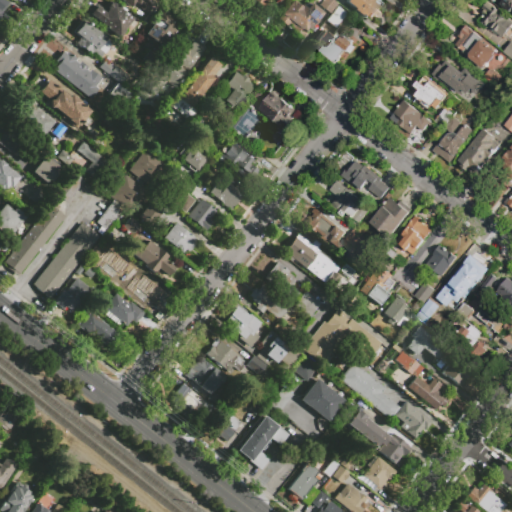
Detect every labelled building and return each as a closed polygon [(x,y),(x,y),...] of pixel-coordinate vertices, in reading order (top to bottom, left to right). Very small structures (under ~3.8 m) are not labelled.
[(123,31),(118,38),(87,13),(95,4),(101,9),(108,0),(131,19),(121,30),(123,31)] [(149,0),(156,5),(148,15),(138,8),(139,7),(132,2),(127,8),(117,0),(149,0)] [(320,14),(307,30),(306,29),(298,38),(276,20),(292,0),(300,6),(301,4),(305,8),(310,2),(321,12),(320,13),(320,14)] [(330,0),(336,4),(329,13),(318,5),(322,0),(330,0)] [(372,0),(370,2),(378,9),(370,18),(368,17),(367,19),(360,13),(358,16),(351,9),(353,7),(344,0),(372,0)] [(511,0),(511,15),(492,0),(511,0)] [(511,22),(511,24),(501,38),(488,27),(486,29),(479,24),(485,17),(483,16),(486,13),(481,9),(487,2),(511,22)] [(345,13),(334,27),(325,20),(336,6),(345,13)] [(103,52),(97,59),(75,41),(79,37),(72,31),(83,17),(89,22),(89,23),(107,37),(106,39),(111,43),(104,53),(103,52)] [(143,33),(157,17),(174,31),(160,48),(143,33)] [(342,33),(352,41),(350,42),(352,44),(346,52),(343,50),(338,56),(339,57),(333,65),(318,53),(320,51),(310,43),(321,29),(330,36),(339,24),(341,24),(345,27),(345,30),(342,33)] [(459,34),(464,26),(497,51),(482,70),(467,58),(470,55),(456,44),(459,40),(456,38),(459,34)] [(140,90),(179,39),(184,43),(191,35),(205,46),(172,88),(163,81),(150,98),(140,90)] [(511,59),(502,52),(511,42),(511,59)] [(88,98),(52,69),(56,64),(53,62),(63,49),(75,58),(73,60),(77,63),(78,61),(86,67),(84,70),(86,71),(87,69),(99,79),(93,86),(96,88),(88,98)] [(152,71),(142,63),(150,53),(160,61),(152,71)] [(475,79),(465,92),(458,86),(455,90),(435,73),(441,67),(438,64),(441,61),(439,59),(445,53),(475,79)] [(212,78),(189,108),(176,98),(184,88),(182,87),(191,76),(193,77),(198,70),(196,69),(206,56),(218,65),(210,76),(212,78)] [(115,99),(107,92),(116,81),(97,67),(103,59),(112,66),(114,65),(126,75),(121,82),(132,91),(118,109),(112,104),(115,99)] [(494,87),(483,79),(491,69),(502,77),(494,87)] [(242,74),(247,78),(245,81),(252,86),(241,100),(238,98),(231,107),(223,101),(229,92),(222,86),(233,71),(240,76),(242,74)] [(448,95),(436,110),(431,106),(429,109),(415,98),(416,96),(410,92),(423,75),(448,95)] [(53,112),(34,97),(39,91),(37,90),(46,79),(56,88),(58,86),(68,93),(53,112)] [(470,110),(454,98),(459,91),(475,103),(470,110)] [(273,94),(295,111),(289,118),(292,120),(284,131),(259,111),(273,94)] [(52,121),(41,136),(15,116),(18,112),(15,110),(18,106),(19,107),(26,97),(34,104),(32,106),(52,121)] [(409,137),(388,120),(403,101),(432,124),(430,127),(428,125),(422,132),(417,128),(409,137)] [(220,122),(229,112),(237,119),(228,129),(220,122)] [(85,125),(77,135),(63,123),(71,113),(85,125)] [(511,132),(503,126),(511,115),(511,132)] [(167,119),(174,126),(172,129),(178,135),(162,155),(144,141),(151,132),(153,134),(155,132),(151,129),(156,123),(161,126),(167,119)] [(184,121),(191,127),(185,134),(178,128),(184,121)] [(221,127),(216,133),(209,128),(215,121),(221,127)] [(239,140),(228,132),(236,121),(247,130),(239,140)] [(64,128),(56,138),(50,133),(58,123),(64,128)] [(12,154),(0,144),(0,126),(1,125),(4,128),(7,124),(24,138),(12,154)] [(281,137),(273,147),(272,146),(268,152),(260,146),(258,148),(249,141),(250,140),(248,138),(251,134),(254,137),(264,124),(281,137)] [(113,152),(93,137),(96,133),(94,131),(97,127),(100,129),(102,125),(117,136),(116,138),(121,142),(113,152)] [(436,146),(437,147),(447,134),(455,133),(457,135),(464,126),(473,133),(449,164),(438,156),(437,157),(431,152),(436,146)] [(462,165),(458,161),(484,130),(494,138),(492,140),(499,146),(474,175),(468,170),(466,173),(460,168),(462,165)] [(214,155),(228,138),(256,159),(255,160),(258,162),(256,165),(259,167),(258,170),(259,170),(249,182),(214,155)] [(29,141),(41,150),(32,161),(20,152),(29,141)] [(91,176),(84,170),(91,161),(75,149),(80,141),(104,159),(91,176)] [(195,169),(181,158),(191,146),(205,157),(195,169)] [(511,182),(498,200),(481,187),(511,146),(511,182)] [(126,170),(142,148),(164,164),(147,186),(126,170)] [(44,182),(30,171),(47,150),(53,155),(51,157),(59,163),(54,169),(58,172),(50,181),(47,179),(44,182)] [(71,159),(66,165),(56,157),(61,150),(71,159)] [(0,189),(0,160),(5,164),(4,165),(18,177),(9,187),(7,185),(3,190),(1,189),(0,189)] [(174,161),(181,167),(175,174),(168,169),(174,161)] [(389,187),(381,198),(371,191),(373,190),(365,184),(360,191),(341,176),(347,168),(349,170),(356,162),(364,168),(365,166),(384,180),(382,182),(389,187)] [(83,181),(66,203),(53,193),(71,171),(83,181)] [(94,223),(111,200),(110,199),(113,195),(110,193),(125,173),(145,189),(133,205),(131,203),(128,206),(124,204),(104,230),(94,223)] [(244,189),(228,209),(207,192),(218,177),(230,187),(235,181),(244,189)] [(352,194),(371,210),(358,225),(344,214),(342,217),(331,208),(336,201),(334,200),(337,197),(330,191),(337,183),(347,191),(347,190),(349,192),(350,190),(353,193),(352,194)] [(29,199),(36,188),(43,193),(35,204),(29,199)] [(183,212),(174,205),(183,193),(192,200),(183,212)] [(401,202),(411,210),(389,238),(370,223),(383,207),(381,206),(389,196),(399,204),(401,202)] [(138,219),(155,198),(162,204),(156,212),(161,215),(150,229),(138,219)] [(185,215),(199,198),(214,210),(209,217),(212,219),(209,223),(204,230),(185,215)] [(62,216),(15,275),(5,267),(6,265),(1,262),(50,200),(58,206),(55,210),(62,216)] [(23,215),(9,234),(7,232),(4,236),(0,232),(0,206),(2,204),(10,210),(13,208),(23,215)] [(334,248),(327,241),(325,243),(319,238),(320,236),(314,231),(313,233),(305,226),(314,214),(312,212),(315,209),(345,234),(334,248)] [(411,256),(396,243),(408,229),(406,228),(415,217),(423,224),(422,225),(431,232),(411,256)] [(122,229),(130,219),(140,227),(132,237),(122,229)] [(98,236),(49,297),(32,283),(81,222),(98,236)] [(161,238),(174,222),(196,240),(187,251),(184,249),(181,253),(161,238)] [(345,240),(352,231),(362,238),(354,247),(345,240)] [(324,283),(284,252),(297,235),(301,237),(305,232),(307,233),(303,239),(310,244),(314,240),(319,244),(316,248),(336,264),(338,260),(340,262),(324,283)] [(126,251),(135,241),(141,246),(147,240),(166,256),(164,259),(173,266),(166,274),(157,267),(152,273),(126,251)] [(437,281),(422,269),(432,257),(431,256),(440,245),(456,259),(437,281)] [(146,274),(131,293),(105,273),(104,275),(93,266),(108,246),(146,274)] [(401,259),(397,264),(387,257),(391,251),(401,259)] [(482,273),(465,294),(451,282),(468,261),(482,273)] [(276,262),(288,272),(287,273),(295,280),(290,287),(298,293),(292,301),(286,295),(285,296),(266,281),(271,275),(267,272),(276,262)] [(353,271),(347,278),(338,271),(344,263),(353,271)] [(94,273),(89,279),(82,273),(87,267),(94,273)] [(384,303),(379,299),(374,305),(360,294),(380,268),(394,279),(392,281),(398,286),(384,303)] [(62,309),(52,301),(62,288),(65,291),(75,277),(90,289),(84,297),(87,300),(79,311),(75,308),(72,312),(65,306),(62,309)] [(492,277),(498,282),(492,290),(495,292),(488,301),(479,294),(492,277)] [(508,281),(511,284),(511,311),(495,298),(508,281)] [(422,306),(412,298),(424,283),(434,291),(422,306)] [(157,293),(146,308),(136,301),(148,285),(157,293)] [(275,324),(254,309),(256,306),(250,301),(252,298),(248,296),(253,289),(258,292),(262,286),(289,306),(275,324)] [(304,291),(318,303),(310,314),(295,302),(304,291)] [(106,311),(103,308),(114,293),(128,304),(130,302),(143,312),(135,322),(131,319),(125,326),(121,322),(118,326),(103,315),(106,311)] [(407,307),(410,309),(402,319),(400,317),(394,323),(392,322),(390,325),(385,321),(388,317),(381,312),(396,294),(405,301),(404,303),(408,306),(407,307)] [(433,295),(438,299),(431,309),(436,312),(439,309),(445,313),(444,315),(448,319),(437,333),(416,317),(433,295)] [(450,308),(456,299),(476,314),(469,322),(450,308)] [(491,302),(511,318),(511,320),(500,335),(478,318),(491,302)] [(229,319),(227,316),(234,307),(247,316),(248,315),(259,323),(252,332),(258,336),(249,348),(222,327),(229,319)] [(379,343),(365,360),(339,339),(320,363),(301,348),(322,321),(324,323),(335,308),(344,315),(342,317),(345,319),(342,323),(344,325),(349,319),(379,343)] [(82,317),(84,318),(89,311),(123,338),(117,345),(115,344),(111,349),(90,333),(89,335),(76,325),(82,317)] [(436,356),(450,338),(452,339),(466,321),(481,333),(477,339),(480,341),(482,341),(484,343),(485,347),(484,348),(486,350),(458,385),(441,372),(446,364),(436,356)] [(292,334),(286,341),(273,331),(279,323),(292,334)] [(408,336),(416,325),(442,346),(434,357),(420,347),(414,354),(403,346),(410,337),(408,336)] [(273,336),(281,343),(280,345),(285,348),(272,365),(261,356),(267,348),(265,347),(273,336)] [(209,345),(215,338),(243,360),(240,363),(243,366),(238,372),(235,369),(230,374),(204,354),(210,346),(209,345)] [(299,352),(317,366),(306,380),(288,367),(299,352)] [(411,372),(409,374),(399,367),(400,365),(395,361),(402,352),(422,367),(416,376),(426,384),(432,377),(440,383),(435,390),(447,399),(442,406),(438,403),(434,408),(406,386),(414,375),(411,372)] [(222,375),(208,393),(184,375),(198,356),(222,375)] [(268,374),(263,381),(246,368),(254,358),(267,368),(265,371),(268,374)] [(338,379),(351,362),(384,387),(379,392),(399,408),(404,401),(429,421),(424,429),(423,428),(422,430),(420,428),(413,437),(338,379)] [(342,399),(326,420),(298,399),(315,378),(342,399)] [(187,396),(199,405),(188,420),(168,405),(182,386),(190,392),(187,396)] [(208,423),(200,417),(210,405),(208,403),(214,396),(224,405),(208,423)] [(255,400),(262,406),(254,415),(247,410),(255,400)] [(9,432),(0,426),(0,416),(10,402),(23,411),(9,432)] [(391,433),(410,447),(402,457),(400,455),(394,463),(345,425),(357,409),(365,416),(364,417),(389,436),(391,433)] [(210,430),(224,412),(241,425),(227,443),(210,430)] [(235,450),(263,416),(287,435),(278,445),(268,436),(266,439),(269,441),(262,450),(259,448),(257,450),(268,459),(259,470),(235,450)] [(30,447),(38,452),(34,458),(26,452),(30,447)] [(354,459),(346,469),(335,460),(343,451),(354,459)] [(379,488),(363,474),(377,456),(396,471),(389,480),(387,478),(379,488)] [(0,486),(0,463),(4,457),(15,464),(0,486)] [(328,478),(319,471),(326,462),(329,464),(331,461),(337,465),(328,478)] [(306,463),(317,472),(313,477),(317,480),(311,486),(310,485),(300,499),(286,488),(306,463)] [(341,485),(332,479),(340,469),(349,475),(348,476),(349,477),(344,483),(343,482),(341,485)] [(319,491),(315,488),(323,479),(326,482),(319,491)] [(0,511),(0,505),(17,482),(34,494),(21,511),(0,511)] [(367,505),(361,511),(350,511),(332,498),(337,492),(338,493),(346,483),(365,498),(362,501),(367,505)] [(504,504),(497,511),(485,511),(464,496),(472,486),(476,489),(481,483),(489,489),(489,490),(493,494),(492,495),(504,504)] [(322,491),(326,486),(330,489),(326,494),(322,491)] [(98,499),(94,504),(84,497),(88,492),(98,499)] [(311,505),(319,493),(327,499),(319,511),(311,505)] [(456,511),(454,510),(461,501),(467,506),(468,505),(476,511),(456,511)] [(329,502),(342,511),(324,511),(322,510),(329,502)] [(29,511),(35,503),(47,510),(45,511),(29,511)]
